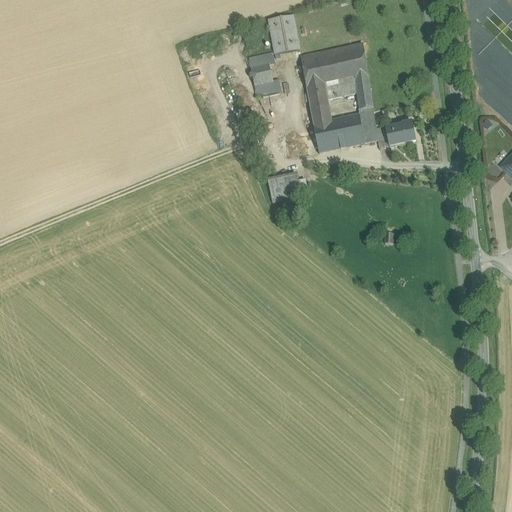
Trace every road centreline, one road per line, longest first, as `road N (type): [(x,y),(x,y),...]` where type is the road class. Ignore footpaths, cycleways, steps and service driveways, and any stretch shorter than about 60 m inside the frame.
road 1 (track): [(250,144),(0,243)]
road 2 (tertiary): [(461,511),(475,385),(470,245)]
road 3 (tertiary): [(470,245),(437,0)]
